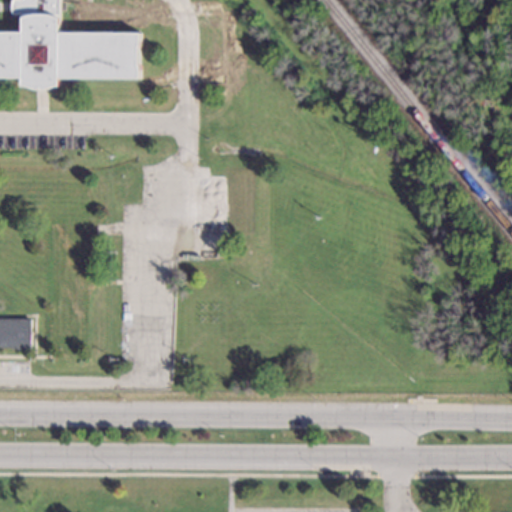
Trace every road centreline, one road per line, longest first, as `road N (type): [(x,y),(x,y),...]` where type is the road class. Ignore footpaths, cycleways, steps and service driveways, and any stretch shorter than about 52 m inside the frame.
road 1 (primary): [(511,419),(0,413)]
road 2 (primary): [(0,454),(511,454)]
